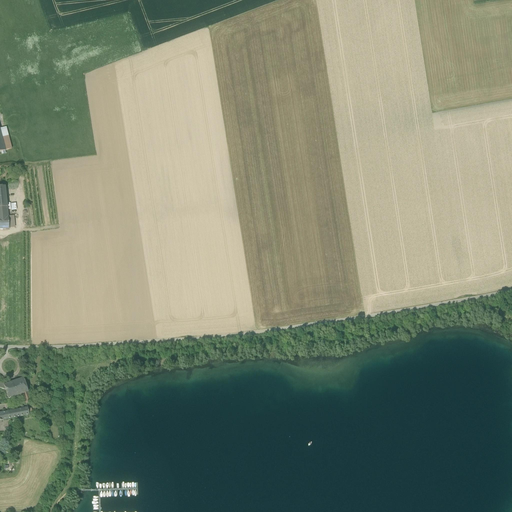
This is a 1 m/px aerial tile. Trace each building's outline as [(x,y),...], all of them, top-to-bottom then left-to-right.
[(502,43),(511,41),(511,21),(508,0),(495,0),(502,42),(502,43)] [(502,42),(489,45),(498,96),(511,94),(503,49),(502,43),(502,42)] [(485,98),(498,96),(489,45),(477,47),(485,98)] [(511,94),(511,93),(511,47),(503,49),(511,94)] [(0,128),(0,130),(5,150),(12,149),(6,127),(0,128)] [(9,216),(8,207),(0,208),(0,218),(2,229),(10,229),(10,228),(9,216)] [(15,381),(11,382),(12,386),(14,385),(18,395),(23,393),(28,392),(24,378),(15,381)] [(9,398),(18,395),(14,385),(12,386),(11,382),(4,385),(6,390),(9,398)] [(28,408),(18,410),(20,416),(29,415),(29,413),(28,409),(28,408)] [(14,410),(3,413),(4,419),(16,417),(14,410)]
